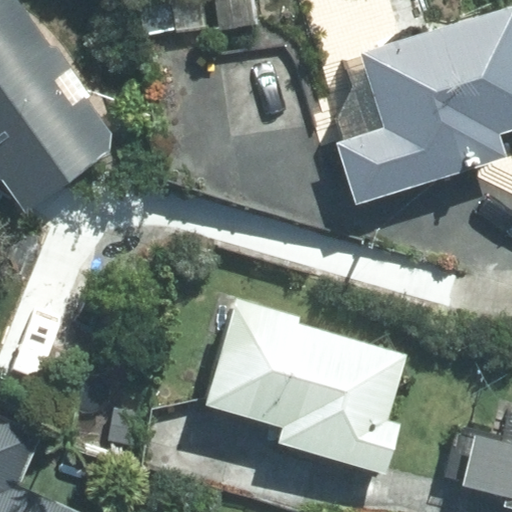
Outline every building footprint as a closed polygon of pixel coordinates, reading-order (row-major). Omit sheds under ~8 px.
[(0,0),(0,185),(22,216),(118,146),(10,0),(0,0)] [(337,148),(355,206),(504,160),(496,136),(511,130),(511,7),(359,55),(384,134),(337,148)] [(271,438),(380,470),(394,422),(383,418),(402,354),(228,302),(198,400),(275,423),(271,438)] [(0,511),(73,511),(12,485),(36,432),(0,415),(0,511)] [(452,493),(511,508),(511,442),(468,431),(452,493)]
